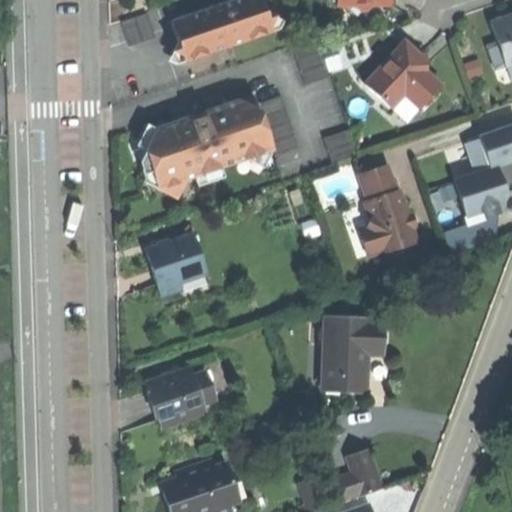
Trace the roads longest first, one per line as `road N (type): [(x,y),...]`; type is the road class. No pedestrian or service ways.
road 1 (unclassified): [(39,0),(52,511)]
road 2 (unclassified): [(103,511),(90,0)]
road 3 (residential): [(438,511),(511,316)]
